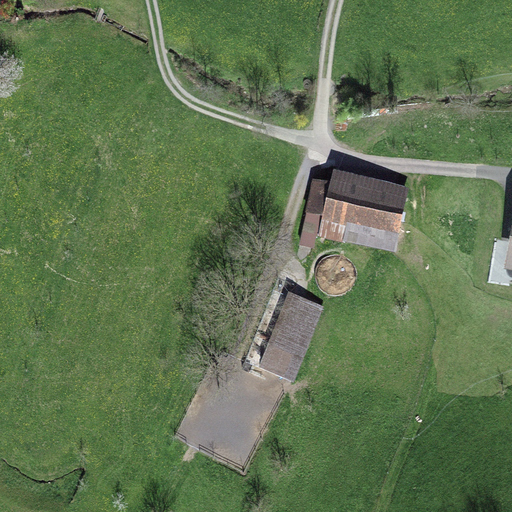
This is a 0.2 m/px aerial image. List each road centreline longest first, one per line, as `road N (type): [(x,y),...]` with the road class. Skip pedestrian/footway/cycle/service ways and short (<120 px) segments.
road 1 (track): [(328,150),(199,108),(175,89),(155,0)]
road 2 (track): [(328,150),(511,164)]
road 3 (unclassified): [(340,0),(332,23),(328,150)]
